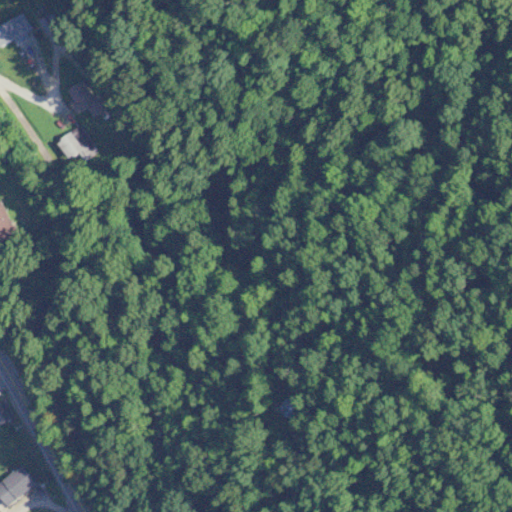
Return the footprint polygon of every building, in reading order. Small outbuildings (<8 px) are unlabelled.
[(0,40),(3,46),(31,30),(23,15),(0,27),(0,40)] [(108,111),(86,81),(71,92),(86,112),(92,108),(99,117),(108,111)] [(73,160),(84,153),(89,159),(99,152),(82,127),(61,142),(73,160)] [(0,204),(0,243),(2,248),(22,239),(6,202),(0,204)] [(298,420),(305,403),(293,398),(286,415),(298,420)] [(14,420),(6,406),(0,409),(0,424),(1,426),(14,420)] [(0,486),(0,492),(12,506),(39,482),(24,465),(0,486)]
